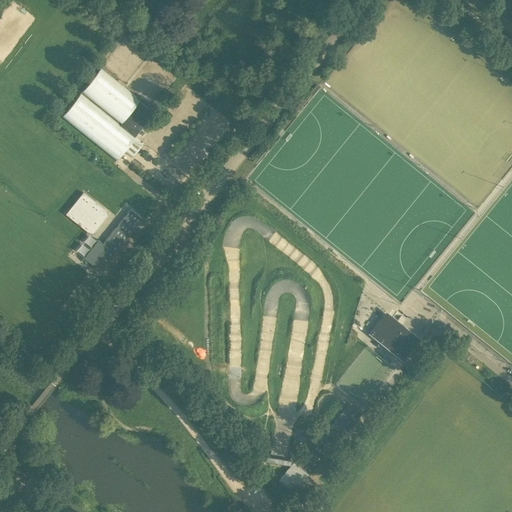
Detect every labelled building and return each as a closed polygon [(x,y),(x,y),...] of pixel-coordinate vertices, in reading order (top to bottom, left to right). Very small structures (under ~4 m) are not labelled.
[(132,158),(144,143),(135,136),(154,113),(100,69),(62,117),(116,160),(123,151),(132,158)] [(80,226),(87,231),(92,235),(97,228),(109,213),(83,192),(66,214),(80,226)] [(143,218),(131,209),(103,243),(99,240),(84,258),(95,267),(98,263),(103,267),(143,218)] [(389,307),(387,310),(375,300),(358,321),(370,330),(401,356),(402,356),(421,333),(423,330),(422,330),(420,332),(399,315),(401,313),(401,312),(396,309),(396,308),(394,311),(389,307)] [(342,438),(361,414),(348,403),(347,405),(333,422),(329,427),(342,438)] [(309,429),(304,428),(300,448),(306,449),(309,429)] [(314,445),(298,465),(293,462),(279,480),(283,483),(297,494),(311,476),(309,475),(338,440),(326,430),(314,445)] [(265,454),(264,460),(289,463),(289,458),(265,454)]
